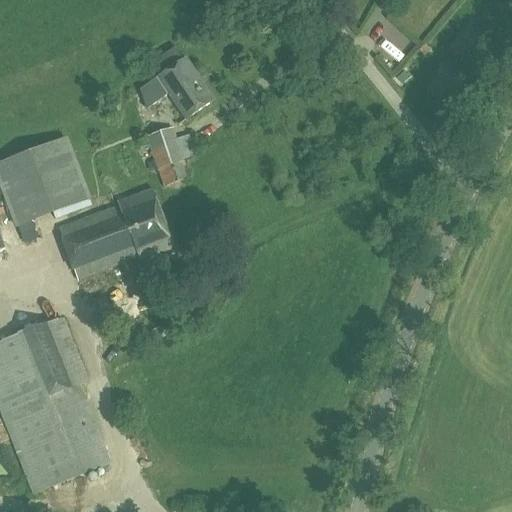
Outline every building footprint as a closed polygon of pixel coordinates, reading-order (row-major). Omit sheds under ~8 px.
[(184,60),(175,48),(155,62),(163,74),(157,78),(160,83),(155,86),(153,84),(146,89),(154,101),(160,96),(161,97),(167,93),(186,120),(214,101),(185,59),(184,60)] [(319,48),(302,49),(302,66),(319,65),(319,48)] [(323,113),(318,125),(335,130),(339,118),(323,113)] [(146,138),(162,189),(190,179),(184,161),(193,158),(188,142),(179,145),(173,128),(146,138)] [(0,187),(15,229),(91,200),(92,200),(68,137),(0,162),(0,187)] [(141,263),(175,250),(152,189),(118,202),(119,207),(58,230),(78,281),(139,258),(141,263)] [(0,414),(33,497),(112,464),(80,385),(89,382),(63,317),(0,343),(0,414)]
